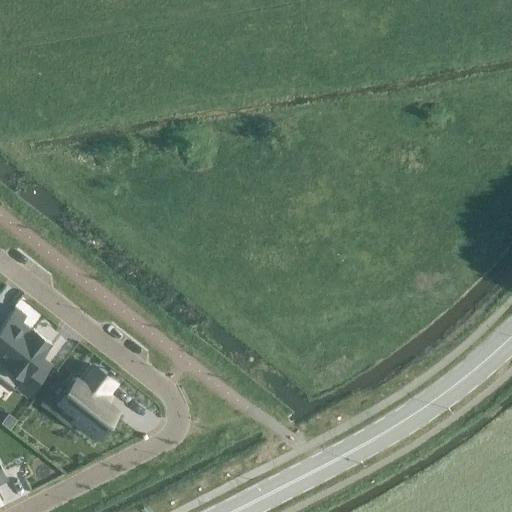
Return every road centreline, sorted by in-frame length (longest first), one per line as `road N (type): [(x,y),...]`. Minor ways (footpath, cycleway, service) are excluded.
road 1 (secondary): [(232,511),(385,430),(511,336)]
road 2 (residential): [(163,393),(179,416),(164,434),(15,511)]
road 3 (residential): [(163,393),(0,264)]
